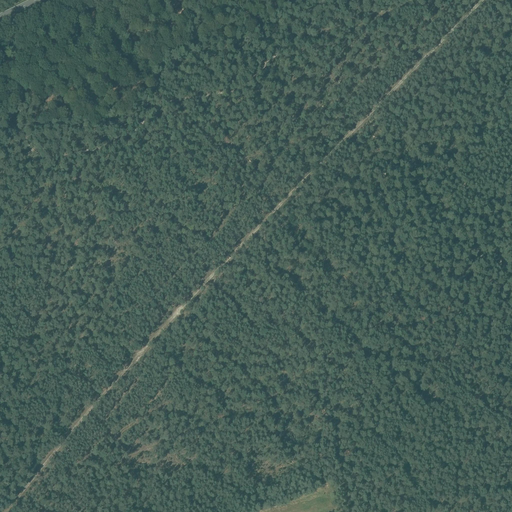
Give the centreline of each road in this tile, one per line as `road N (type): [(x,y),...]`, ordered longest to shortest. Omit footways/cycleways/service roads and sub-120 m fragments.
road 1 (track): [(5,511),(143,346),(480,0)]
road 2 (track): [(0,100),(53,61),(154,47),(195,31),(237,0)]
